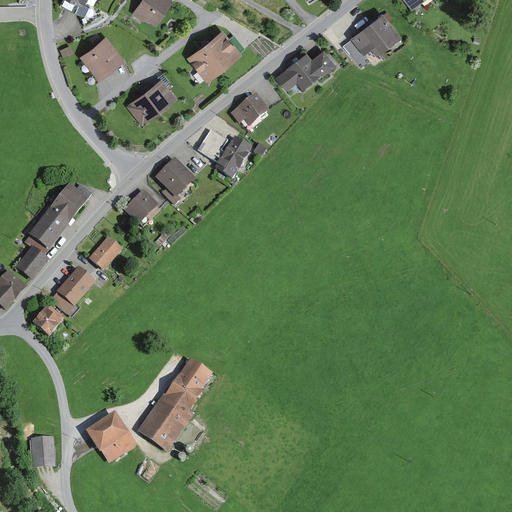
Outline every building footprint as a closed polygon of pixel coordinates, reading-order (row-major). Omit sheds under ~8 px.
[(175,0),(143,0),(135,15),(157,29),(175,0)] [(382,16),(343,46),(361,69),(378,55),(376,52),(398,35),(382,16)] [(226,31),(189,59),(208,83),(244,55),(226,31)] [(109,37),(82,57),(100,82),(128,61),(109,37)] [(288,70),(278,78),(287,90),(298,81),(303,88),(321,73),(322,75),(334,65),(325,53),(313,63),(306,54),(299,60),(297,58),(293,60),(295,63),(288,69),(288,70)] [(164,79),(127,107),(142,127),(179,100),(164,79)] [(256,98),(233,115),(239,123),(245,118),(250,126),(267,113),(256,98)] [(219,165),(217,169),(232,179),(251,150),(236,140),(225,156),(220,153),(225,144),(210,135),(199,152),(219,165)] [(175,163),(159,179),(169,188),(164,194),(175,205),(181,200),(176,195),(192,180),(175,163)] [(72,187),(32,237),(52,252),(64,236),(83,213),(92,202),(72,187)] [(146,193),(126,211),(140,227),(160,209),(146,193)] [(110,238),(90,260),(106,274),(125,251),(110,238)] [(35,249),(17,270),(35,284),(52,263),(35,249)] [(81,271),(61,292),(76,306),(96,285),(81,271)] [(11,274),(0,285),(0,305),(8,312),(28,291),(11,274)] [(50,309),(35,325),(51,341),(66,325),(50,309)] [(166,395),(139,434),(170,455),(195,418),(191,416),(217,377),(192,360),(168,396),(166,395)] [(118,416),(89,434),(110,466),(139,448),(118,416)] [(54,440),(31,441),(33,473),(56,471),(54,440)]
